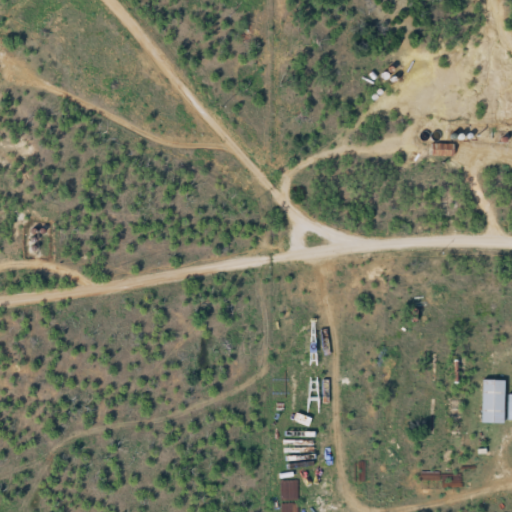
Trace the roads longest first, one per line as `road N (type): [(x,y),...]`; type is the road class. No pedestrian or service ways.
road 1 (residential): [(350,250),(263,196),(96,0)]
road 2 (residential): [(0,298),(350,250)]
road 3 (residential): [(350,250),(352,511)]
road 4 (residential): [(350,250),(511,244)]
